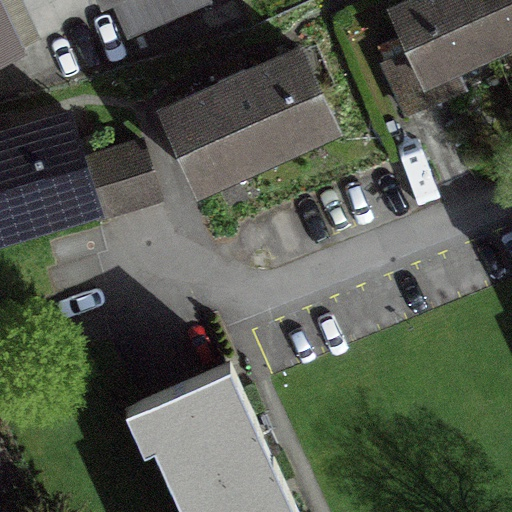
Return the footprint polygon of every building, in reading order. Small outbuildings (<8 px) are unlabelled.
[(109,0),(126,37),(205,2),(203,0),(109,0)] [(511,0),(417,0),(392,12),(410,52),(382,65),(405,115),(435,102),(425,79),(511,39),(511,0)] [(0,56),(12,51),(0,26),(0,56)] [(329,122),(298,53),(245,78),(241,72),(231,76),(216,83),(218,90),(163,115),(194,182),(329,122)] [(66,117),(0,136),(0,228),(89,202),(93,216),(157,197),(140,145),(80,163),(66,117)] [(294,511),(262,440),(226,363),(133,405),(181,511),(294,511)]
